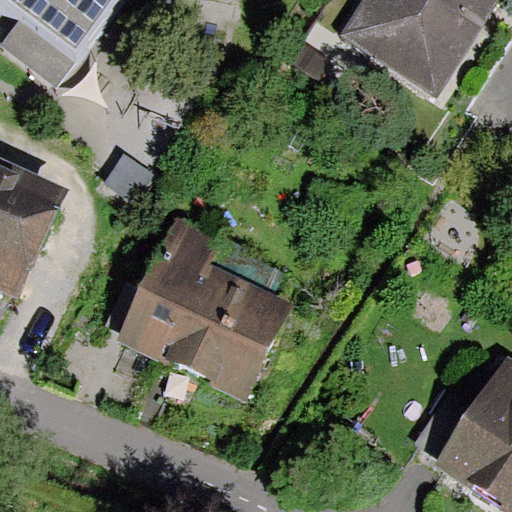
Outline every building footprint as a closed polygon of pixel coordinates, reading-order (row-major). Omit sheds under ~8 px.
[(3,0),(0,5),(78,66),(129,0),(3,0)] [(381,0),(347,53),(434,110),(505,0),(381,0)] [(0,184),(0,293),(15,301),(58,212),(0,184)] [(177,239),(119,369),(249,426),(292,327),(211,291),(225,259),(177,239)] [(511,511),(511,393),(507,390),(442,496),(468,511),(511,511)]
